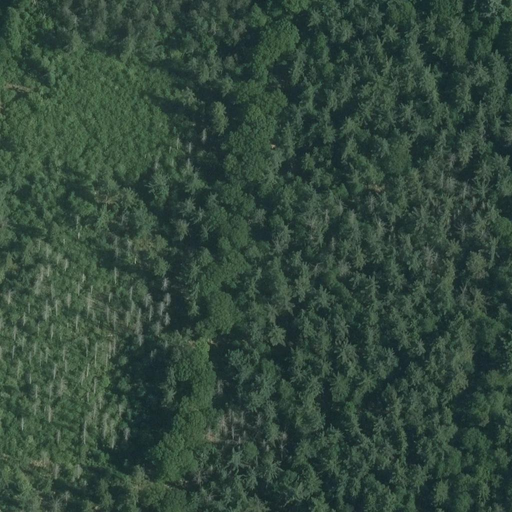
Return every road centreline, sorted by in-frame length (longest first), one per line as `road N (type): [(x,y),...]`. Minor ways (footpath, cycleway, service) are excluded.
road 1 (track): [(308,0),(187,511)]
road 2 (track): [(453,511),(511,186)]
road 3 (track): [(511,79),(450,33),(383,0)]
